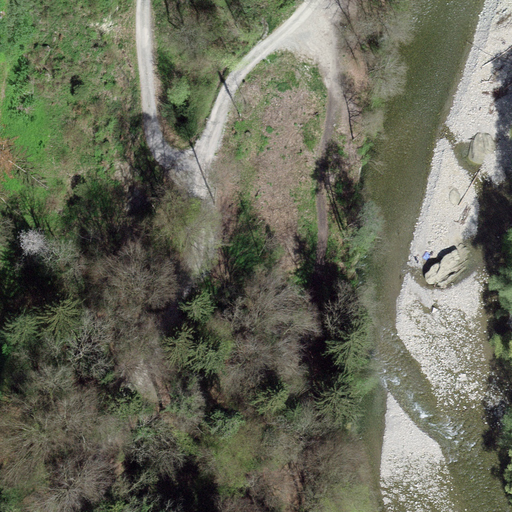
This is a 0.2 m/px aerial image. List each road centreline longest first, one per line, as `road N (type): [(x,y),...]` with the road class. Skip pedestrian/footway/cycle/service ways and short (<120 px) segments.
road 1 (track): [(70,511),(198,251),(194,161)]
road 2 (track): [(0,202),(4,0)]
